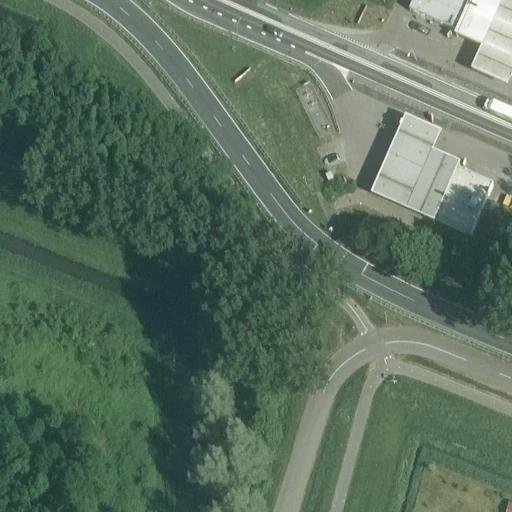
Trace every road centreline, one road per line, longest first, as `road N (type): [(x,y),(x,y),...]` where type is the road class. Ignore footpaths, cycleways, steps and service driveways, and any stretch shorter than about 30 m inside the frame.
road 1 (primary): [(200,0),(511,137)]
road 2 (primary): [(511,122),(236,0)]
road 3 (unclassified): [(288,511),(332,373),(376,342),(415,342)]
